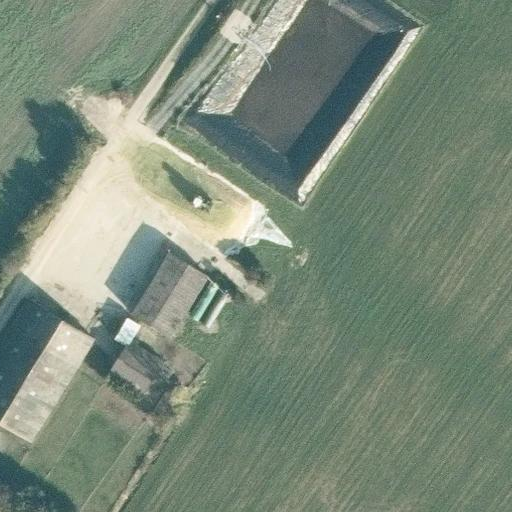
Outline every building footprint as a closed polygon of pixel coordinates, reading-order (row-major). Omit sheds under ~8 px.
[(450,246),(460,254),(475,235),(456,220),(448,230),(456,237),(450,246)] [(99,250),(118,262),(130,242),(110,230),(99,250)] [(154,256),(162,242),(148,235),(141,248),(154,256)] [(72,236),(64,252),(76,258),(84,243),(72,236)] [(200,277),(159,253),(125,313),(166,336),(200,277)] [(406,293),(390,317),(409,330),(425,306),(406,293)] [(87,345),(20,304),(0,337),(0,423),(28,441),(87,345)] [(251,360),(260,366),(275,347),(266,341),(251,360)] [(163,365),(124,342),(103,377),(142,400),(163,365)] [(240,357),(230,378),(245,385),(243,390),(265,400),(273,383),(245,370),(249,361),(240,357)] [(499,401),(511,406),(511,385),(505,383),(499,401)] [(297,421),(313,433),(334,403),(308,385),(294,406),(303,412),(297,421)] [(359,454),(370,459),(379,442),(368,436),(359,454)] [(444,508),(449,511),(460,511),(474,495),(462,485),(444,508)]
